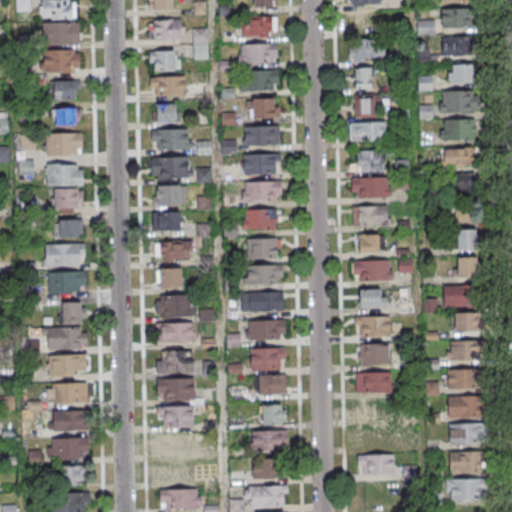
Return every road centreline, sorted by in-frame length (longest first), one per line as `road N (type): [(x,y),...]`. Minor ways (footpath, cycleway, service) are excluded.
road 1 (residential): [(126,511),(113,0)]
road 2 (residential): [(324,511),(312,0)]
